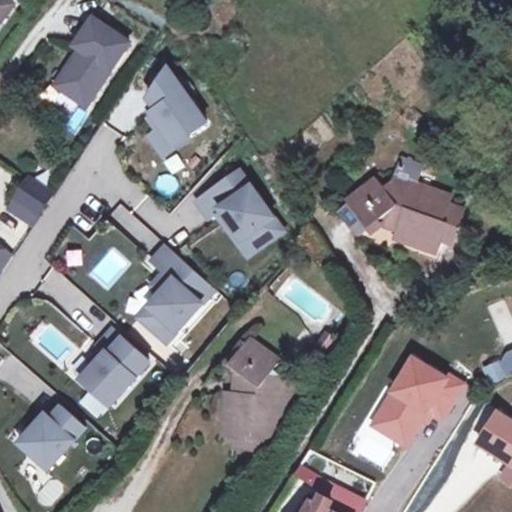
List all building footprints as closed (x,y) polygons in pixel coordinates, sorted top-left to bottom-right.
[(0,0),(0,23),(15,2),(12,0),(0,0)] [(81,44),(87,47),(63,85),(93,104),(135,39),(105,20),(99,16),(81,44)] [(214,120),(175,65),(156,96),(164,107),(160,110),(170,125),(182,143),(214,120)] [(182,143),(170,125),(158,134),(170,151),(182,143)] [(428,161),(410,154),(403,176),(394,184),(386,175),(368,190),(375,198),(362,208),(356,201),(345,210),(367,236),(388,216),(392,220),(399,215),(406,219),(401,234),(431,245),(433,239),(447,244),(450,235),(453,225),(462,229),(469,203),(455,198),(457,188),(423,176),(428,161)] [(219,215),(230,207),(252,237),(263,229),(273,242),(293,227),(283,214),(260,184),(249,168),(207,199),(219,215)] [(22,199),(48,216),(61,195),(36,177),(22,199)] [(356,201),(362,208),(375,198),(368,190),(356,201)] [(15,208),(42,225),(48,216),(22,199),(15,208)] [(462,229),(453,225),(450,235),(459,238),(462,229)] [(273,242),(263,229),(252,237),(249,240),(259,253),(273,242)] [(9,248),(0,242),(0,261),(8,249),(9,248)] [(175,341),(223,288),(174,244),(161,259),(175,273),(163,287),(169,293),(148,316),(175,341)] [(8,249),(0,261),(13,270),(21,257),(8,249)] [(511,278),(498,283),(503,300),(511,297),(511,278)] [(117,404),(156,361),(119,328),(105,345),(109,348),(98,360),(102,364),(89,379),(117,404)] [(259,341),(253,347),(270,359),(275,352),(259,341)] [(270,359),(253,347),(241,366),(250,374),(247,380),(254,385),(250,394),(235,393),(231,423),(238,423),(237,437),(245,438),(255,439),(255,448),(279,451),(281,436),(290,437),(295,399),(308,400),(311,380),(296,378),(283,370),(289,362),(275,352),(270,359)] [(437,412),(450,420),(470,388),(457,379),(455,383),(422,362),(403,391),(388,416),(421,437),(437,412)] [(37,456),(54,471),(94,427),(70,405),(58,418),(54,414),(27,443),(39,453),(37,456)] [(421,437),(388,416),(382,427),(415,447),(421,437)] [(245,438),(244,448),(255,448),(255,439),(245,438)] [(334,480),(321,503),(336,511),(367,511),(373,500),(334,480)] [(336,511),(321,503),(316,511),(336,511)]
